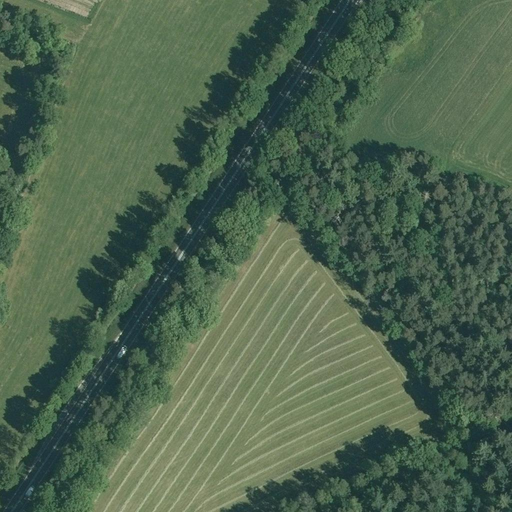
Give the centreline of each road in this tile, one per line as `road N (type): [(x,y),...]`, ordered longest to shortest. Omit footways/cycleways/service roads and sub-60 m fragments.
road 1 (trunk): [(11,511),(350,0)]
road 2 (track): [(55,511),(392,0)]
road 3 (track): [(300,139),(511,417)]
road 4 (track): [(333,511),(511,429)]
